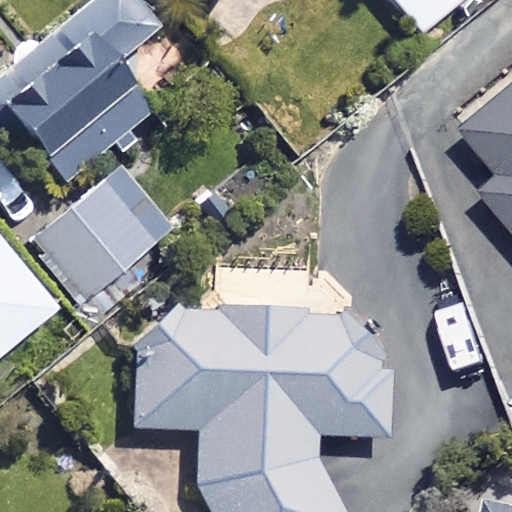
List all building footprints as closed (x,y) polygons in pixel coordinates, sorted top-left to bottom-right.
[(153,21),(133,0),(77,0),(0,68),(0,144),(46,196),(164,91),(125,46),(153,21)] [(450,0),(390,0),(414,29),(450,0)] [(511,81),(460,121),(500,174),(483,186),(511,224),(511,81)] [(165,223),(114,160),(25,232),(76,295),(165,223)] [(0,344),(49,303),(0,245),(0,344)] [(381,307),(135,295),(129,422),(194,425),(191,482),(207,511),(338,511),(304,446),(318,429),(376,431),(381,307)] [(511,511),(511,494),(486,489),(481,511),(511,511)]
